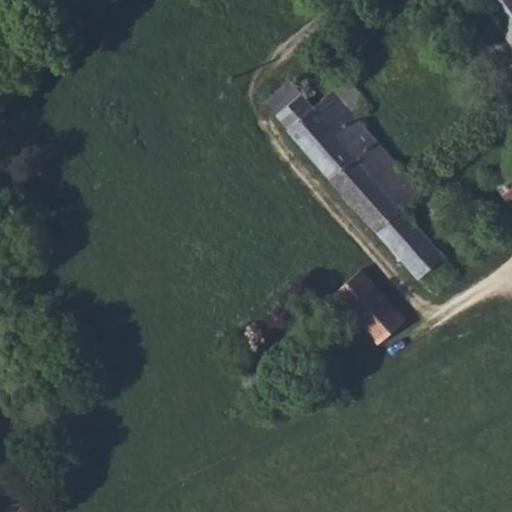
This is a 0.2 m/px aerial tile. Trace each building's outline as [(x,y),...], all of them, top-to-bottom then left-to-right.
[(511,0),(486,0),(511,37),(511,0)] [(415,25),(408,15),(401,23),(408,31),(415,25)] [(473,98),(485,87),(467,69),(456,79),(473,98)] [(358,118),(373,106),(352,82),(329,102),(320,111),(314,104),(290,125),(296,132),(293,135),(312,157),(358,118)] [(290,125),(314,104),(306,95),(295,84),(271,104),(290,125)] [(376,144),(381,142),(358,118),(312,157),(334,182),(376,144)] [(405,211),(426,193),(381,142),(376,144),(334,182),(379,233),(405,211)] [(511,202),(511,175),(499,183),(511,202)] [(405,211),(379,233),(423,281),(438,269),(450,259),(405,211)] [(458,268),(450,259),(438,269),(455,286),(467,277),(458,268)] [(340,297),(385,349),(411,324),(365,273),(346,291),(340,297)]
